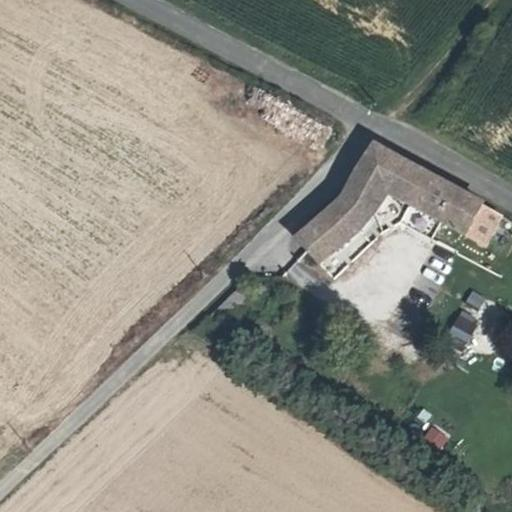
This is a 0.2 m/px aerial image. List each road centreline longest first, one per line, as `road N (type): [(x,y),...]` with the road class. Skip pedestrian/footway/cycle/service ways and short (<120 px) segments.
road 1 (unclassified): [(370,122),(258,245),(0,486)]
road 2 (unclassified): [(370,122),(145,0)]
road 3 (track): [(404,137),(497,0)]
road 4 (unclassified): [(511,195),(370,122)]
